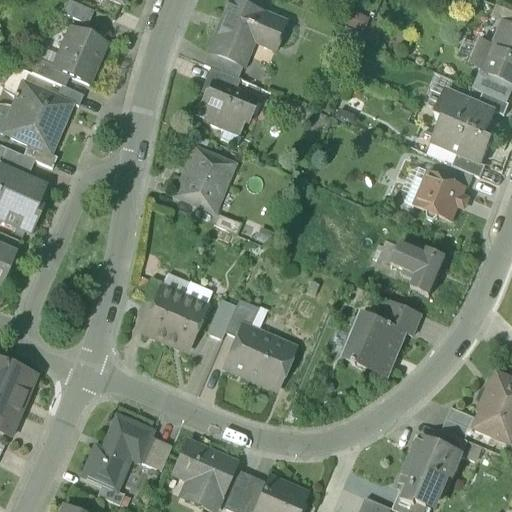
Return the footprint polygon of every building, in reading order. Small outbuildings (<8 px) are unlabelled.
[(103,0),(122,8),(125,0),(103,0)] [(286,24),(230,1),(208,56),(242,70),(255,39),(276,48),(286,24)] [(93,15),(69,5),(63,18),(87,28),(93,15)] [(511,14),(496,8),(491,19),(502,24),(511,27),(511,14)] [(511,27),(502,24),(481,75),(511,87),(511,27)] [(106,47),(69,32),(52,70),(51,73),(68,80),(88,89),(106,47)] [(242,70),(208,56),(203,68),(217,74),(237,82),(242,70)] [(51,73),(52,70),(36,63),(30,77),(60,90),(63,91),(68,80),(51,73)] [(237,82),(217,74),(212,85),(234,95),(239,83),(237,82)] [(511,91),(511,87),(481,75),(474,92),(483,96),(506,106),(511,91)] [(234,95),(212,85),(207,98),(204,96),(195,118),(207,123),(205,126),(224,134),(226,128),(240,133),(252,104),(256,106),(257,105),(234,95)] [(55,101),(21,86),(15,100),(13,99),(12,102),(14,103),(7,120),(17,124),(9,142),(26,149),(50,159),(72,108),(55,101)] [(63,91),(60,90),(55,101),(72,108),(77,110),(82,99),(63,91)] [(478,107),(446,93),(435,119),(442,122),(484,140),(495,115),(495,114),(478,107)] [(506,106),(483,96),(478,107),(495,114),(495,115),(504,119),(509,107),(506,106)] [(484,140),(442,122),(431,148),(456,158),(480,168),(481,167),(491,143),(484,140)] [(50,159),(26,149),(22,160),(33,165),(51,173),(55,162),(50,159)] [(22,160),(5,153),(0,165),(0,172),(25,183),(33,165),(22,160)] [(232,169),(194,153),(174,199),(212,216),(232,169)] [(480,168),(456,158),(452,169),(473,178),(480,181),(485,169),(481,167),(480,168)] [(452,169),(448,168),(442,181),(466,191),(467,192),(473,178),(452,169)] [(409,169),(400,198),(413,202),(422,173),(409,169)] [(0,172),(0,225),(28,237),(39,212),(35,210),(43,191),(25,183),(0,172)] [(442,181),(428,175),(413,209),(427,214),(426,217),(427,222),(433,225),(437,221),(438,219),(451,225),(466,191),(442,181)] [(239,228),(217,218),(213,229),(235,238),(239,228)] [(19,246),(0,238),(0,253),(14,259),(19,246)] [(445,260),(415,247),(413,252),(399,246),(390,267),(404,273),(401,278),(413,284),(410,291),(429,299),(445,260)] [(0,253),(0,291),(14,259),(0,253)] [(151,281),(141,304),(153,308),(160,292),(161,292),(163,286),(151,281)] [(182,301),(163,345),(174,350),(175,348),(186,353),(211,295),(189,286),(182,301)] [(153,308),(142,334),(153,339),(152,341),(163,345),(182,301),(161,292),(160,292),(153,308)] [(258,311),(238,303),(235,310),(224,336),(237,342),(242,329),(249,332),(258,311)] [(235,310),(222,305),(208,337),(221,343),(224,336),(235,310)] [(421,317),(397,307),(388,328),(403,334),(403,335),(412,339),(421,317)] [(388,328),(362,317),(344,362),(352,365),(352,367),(355,369),(356,367),(384,379),(403,335),(403,334),(388,328)] [(249,332),(242,329),(237,342),(224,371),(249,382),(266,339),(249,332)] [(293,351),(266,339),(249,382),(276,393),(293,351)] [(33,379),(0,365),(0,437),(10,441),(22,411),(20,410),(33,379)] [(511,381),(496,375),(489,395),(511,404),(511,381)] [(511,444),(511,404),(489,395),(473,430),(511,446),(511,444)] [(474,420),(451,410),(441,432),(443,433),(464,442),(470,429),(474,420)] [(151,435),(116,420),(102,454),(94,451),(82,479),(101,487),(110,491),(124,458),(138,464),(151,435)] [(464,442),(443,433),(438,445),(462,455),(467,443),(464,442)] [(438,445),(424,439),(417,442),(403,474),(396,477),(393,484),(396,490),(403,493),(399,501),(413,507),(415,504),(426,509),(440,476),(451,481),(462,455),(438,445)] [(154,442),(143,467),(161,475),(171,449),(154,442)] [(214,511),(234,466),(186,445),(173,477),(192,485),(185,502),(208,511),(214,511)] [(239,474),(223,511),(225,511),(238,511),(252,479),(239,474)] [(280,487),(274,485),(276,481),(268,478),(265,485),(253,511),(301,511),(308,495),(288,486),(286,489),(280,487)] [(252,479),(238,511),(253,511),(265,485),(252,479)] [(110,491),(101,487),(96,499),(119,508),(124,497),(110,491)] [(389,511),(390,511),(365,500),(359,511),(389,511)] [(413,507),(399,501),(394,511),(424,511),(426,509),(415,504),(413,507)]
